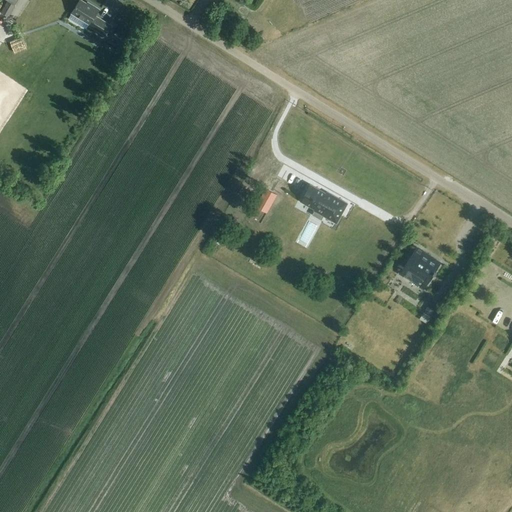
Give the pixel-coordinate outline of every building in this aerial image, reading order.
[(9,16),(16,4),(9,0),(2,11),(9,16)] [(91,6),(80,0),(79,0),(72,13),(89,24),(89,25),(106,36),(112,26),(95,16),(99,9),(92,5),(91,6)] [(69,34),(73,26),(54,16),(51,23),(64,30),(63,31),(69,34)] [(115,37),(111,43),(113,44),(119,48),(123,41),(115,37)] [(15,53),(27,48),(23,38),(11,43),(15,53)] [(331,197),(310,185),(301,202),(316,210),(313,215),(321,220),(323,216),(336,223),(347,204),(332,195),(331,197)] [(266,187),(250,196),(254,204),(270,195),(266,187)] [(416,240),(419,241),(424,231),(406,223),(399,239),(413,245),(416,240)] [(471,257),(480,258),(482,243),(473,242),(471,257)] [(421,254),(415,250),(404,266),(428,282),(440,263),(423,252),(421,254)] [(265,257),(255,251),(252,257),(262,263),(265,257)] [(498,272),(507,269),(503,260),(494,264),(498,272)] [(385,281),(412,294),(417,283),(391,270),(385,281)] [(405,311),(412,317),(422,306),(414,300),(405,311)] [(427,306),(423,313),(430,317),(434,311),(427,306)] [(417,351),(413,359),(430,368),(434,360),(417,351)]
